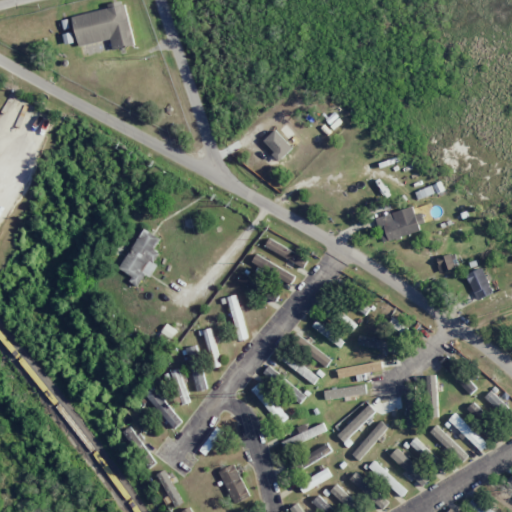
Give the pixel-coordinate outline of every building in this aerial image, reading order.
[(69,17),(76,46),(108,38),(111,50),(132,45),(121,4),(69,17)] [(376,216),(382,241),(424,232),(420,213),(414,215),(413,208),(376,216)] [(160,239),(143,228),(118,271),(139,283),(145,274),(150,277),(157,265),(153,263),(159,253),(154,249),(160,239)] [(264,247),(304,268),(308,260),(269,239),(264,247)] [(437,259),(442,272),(459,266),(454,253),(437,259)] [(295,277),(257,254),(251,263),(289,286),(295,277)] [(493,293),(481,268),(465,275),(477,300),(493,293)] [(238,281),(263,293),(266,285),(241,274),(238,281)] [(239,340),(248,338),(236,295),(227,298),(239,340)] [(364,315),(370,309),(361,302),(356,308),(364,315)] [(357,325),(344,315),(339,323),(351,332),(357,325)] [(311,326),(339,348),(343,342),(316,320),(311,326)] [(204,329),(211,368),(219,366),(213,328),(204,329)] [(395,344),(359,335),(357,344),(393,353),(395,344)] [(332,360),(302,337),(296,344),(326,367),(332,360)] [(185,348),(197,392),(208,389),(196,345),(185,348)] [(281,360),(313,385),(318,378),(286,354),(281,360)] [(440,363),(470,395),(477,388),(447,356),(440,363)] [(383,371),(381,362),(337,369),(338,378),(383,371)] [(263,372),(299,404),(305,397),(270,365),(263,372)] [(166,373),(169,384),(176,382),(180,405),(188,403),(181,370),(166,373)] [(427,375),(428,417),(437,417),(436,375),(427,375)] [(279,424),(287,417),(259,383),(251,390),(279,424)] [(344,397),(345,402),(358,400),(357,395),(366,394),(365,384),(324,390),(325,400),(344,397)] [(406,412),(415,412),(414,385),(405,385),(406,412)] [(173,429),(182,422),(153,386),(144,393),(173,429)] [(485,396),(511,423),(511,411),(491,390),(485,396)] [(467,409),(482,424),(489,417),(473,402),(467,409)] [(336,435),(343,442),(376,412),(369,405),(336,435)] [(449,419),(480,452),(486,445),(456,413),(449,419)] [(297,432),(298,434),(281,441),(284,449),(327,432),(322,421),(297,432)] [(388,428),(382,421),(351,454),(358,460),(388,428)] [(461,462),(468,455),(436,425),(429,432),(461,462)] [(153,465),(133,426),(125,431),(146,469),(153,465)] [(223,432),(216,427),(200,451),(207,455),(223,432)] [(409,444),(429,462),(435,456),(415,438),(409,444)] [(332,452),(327,443),(290,463),(295,472),(332,452)] [(389,456),(423,487),(430,479),(396,448),(389,456)] [(406,491),(374,461),(368,468),(401,497),(406,491)] [(221,470),(233,503),(248,498),(236,464),(221,470)] [(331,476),(326,468),(298,484),(302,492),(331,476)] [(181,504),(167,470),(159,473),(173,507),(181,504)] [(382,510),(388,503),(356,472),(349,479),(382,510)] [(329,491),(351,511),(365,511),(336,484),(329,491)] [(511,511),(511,499),(491,487),(486,494),(511,511)] [(312,503),(321,511),(334,511),(317,497),(312,503)] [(468,506),(477,511),(493,511),(473,498),(468,506)]
